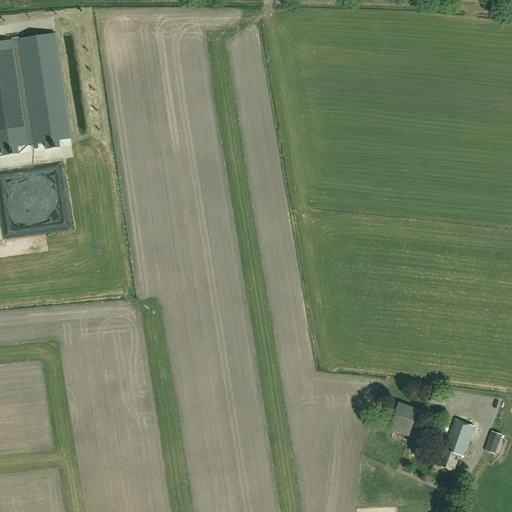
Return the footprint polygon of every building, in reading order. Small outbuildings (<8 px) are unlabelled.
[(56,33),(0,42),(0,149),(4,149),(6,157),(20,154),(19,146),(33,144),(34,149),(38,148),(37,144),(45,142),(46,150),(59,148),(58,140),(72,138),(56,33)] [(433,390),(432,403),(447,406),(449,393),(433,390)] [(419,412),(400,404),(390,430),(409,438),(419,412)] [(475,427),(456,419),(439,466),(455,472),(460,456),(464,457),(475,427)] [(447,432),(420,423),(414,439),(441,448),(447,432)] [(501,437),(491,433),(484,451),(494,455),(501,437)]
